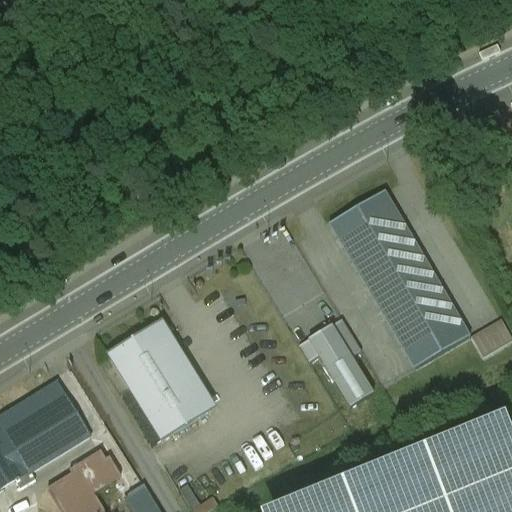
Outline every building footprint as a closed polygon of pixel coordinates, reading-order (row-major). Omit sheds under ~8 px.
[(470,341),(385,195),(329,228),(369,296),(415,373),(455,350),(470,341)] [(475,338),(487,359),(511,345),(511,332),(506,321),(475,338)] [(343,324),(332,330),(309,344),(299,351),(309,367),(319,361),(351,413),(374,398),(351,362),(361,356),(343,324)] [(156,327),(108,357),(153,431),(161,444),(210,414),(156,327)] [(89,439),(55,385),(0,419),(0,494),(14,486),(19,494),(35,485),(29,476),(89,439)] [(511,511),(511,441),(505,424),(290,511),(511,511)] [(161,444),(153,431),(142,439),(150,452),(161,444)] [(105,464),(99,454),(68,472),(71,477),(46,492),(58,511),(102,511),(93,496),(121,480),(110,461),(105,464)] [(158,511),(143,486),(126,497),(135,511),(158,511)]
